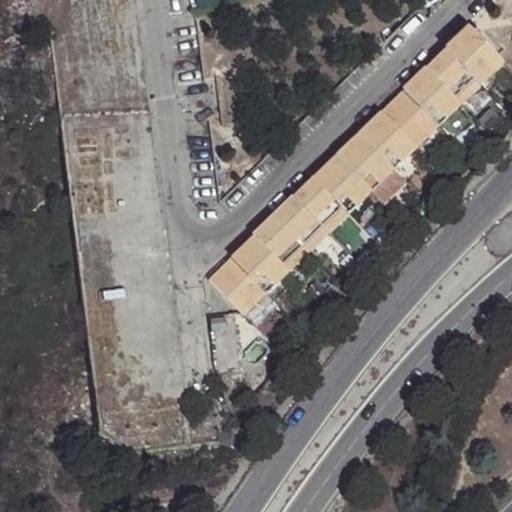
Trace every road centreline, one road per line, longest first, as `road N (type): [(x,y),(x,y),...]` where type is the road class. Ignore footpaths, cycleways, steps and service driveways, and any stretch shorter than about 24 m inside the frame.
road 1 (tertiary): [(511,184),(355,352),(240,511)]
road 2 (tertiary): [(307,511),(406,385),(511,278)]
